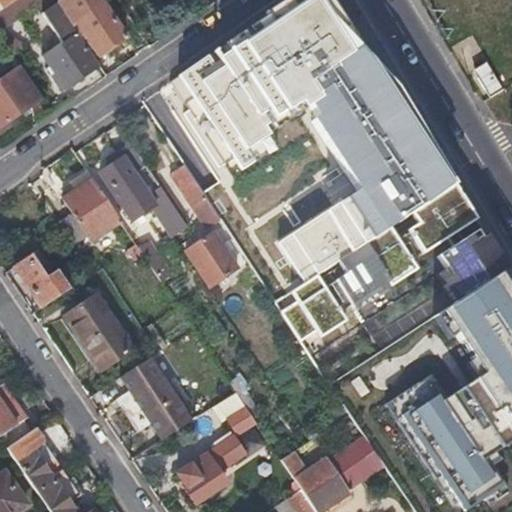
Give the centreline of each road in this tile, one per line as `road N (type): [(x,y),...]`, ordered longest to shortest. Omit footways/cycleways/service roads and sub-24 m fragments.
road 1 (residential): [(0,174),(250,0)]
road 2 (residential): [(0,303),(141,511)]
road 3 (primary): [(381,0),(511,208)]
